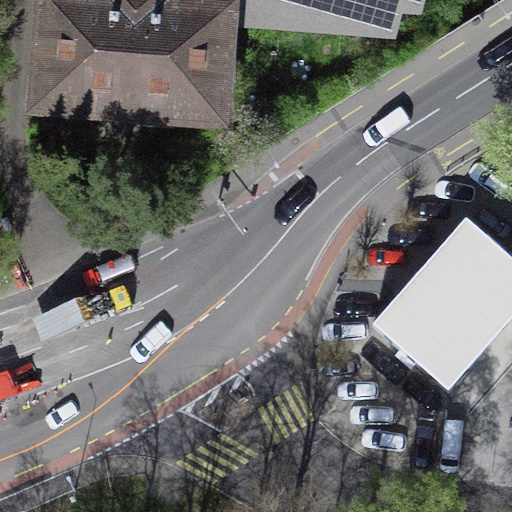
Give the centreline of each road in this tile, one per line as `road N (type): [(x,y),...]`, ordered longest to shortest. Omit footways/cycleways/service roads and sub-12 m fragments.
road 1 (residential): [(104,414),(151,423),(238,470),(337,494)]
road 2 (secondary): [(226,301),(0,373)]
road 3 (secondary): [(226,301),(334,183),(392,141)]
road 4 (residential): [(337,494),(226,301)]
road 5 (secondary): [(104,414),(226,301)]
road 6 (secondary): [(511,65),(392,141)]
